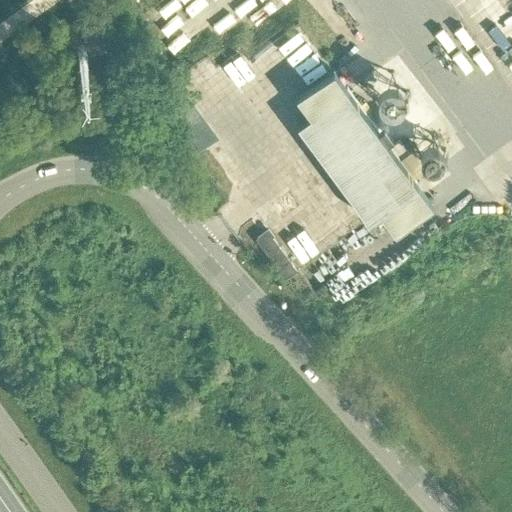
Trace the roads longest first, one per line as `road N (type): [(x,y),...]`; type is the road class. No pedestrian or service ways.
road 1 (unclassified): [(0,204),(63,172),(98,169),(137,184),(164,204),(443,511)]
road 2 (unclassified): [(511,141),(405,0)]
